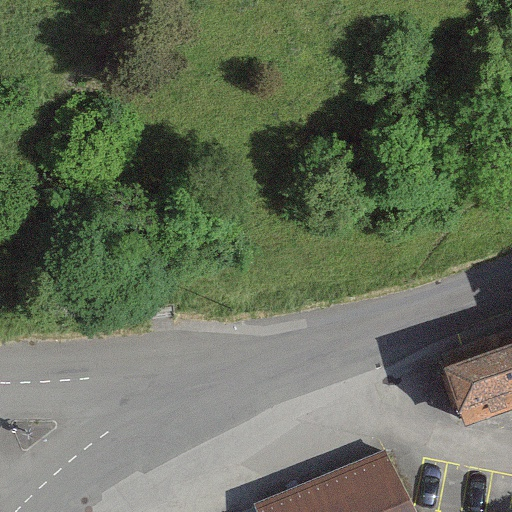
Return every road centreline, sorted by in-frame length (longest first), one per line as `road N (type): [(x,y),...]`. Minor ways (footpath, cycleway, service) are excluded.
road 1 (unclassified): [(511,275),(224,371)]
road 2 (unclassified): [(224,371),(123,421),(16,511)]
road 3 (unclassified): [(0,381),(224,371)]
